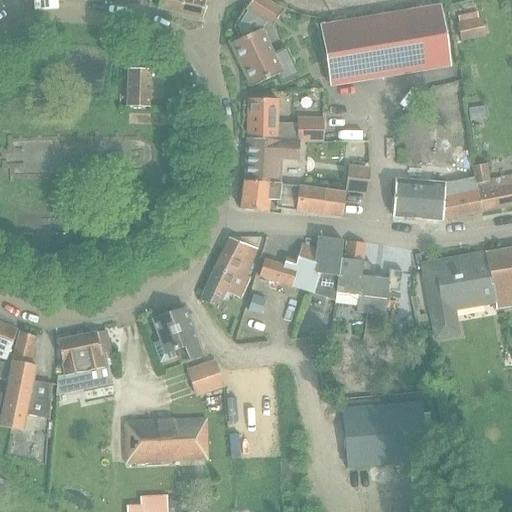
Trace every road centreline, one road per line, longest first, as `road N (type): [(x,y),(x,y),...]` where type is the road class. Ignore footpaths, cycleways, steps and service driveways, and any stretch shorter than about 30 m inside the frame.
road 1 (residential): [(218,219),(413,241),(511,229)]
road 2 (residential): [(218,219),(177,269),(128,299),(89,309),(27,301),(0,287)]
road 3 (residential): [(0,27),(25,11),(73,9),(142,22),(195,46)]
road 4 (residential): [(218,219),(225,111),(195,46)]
